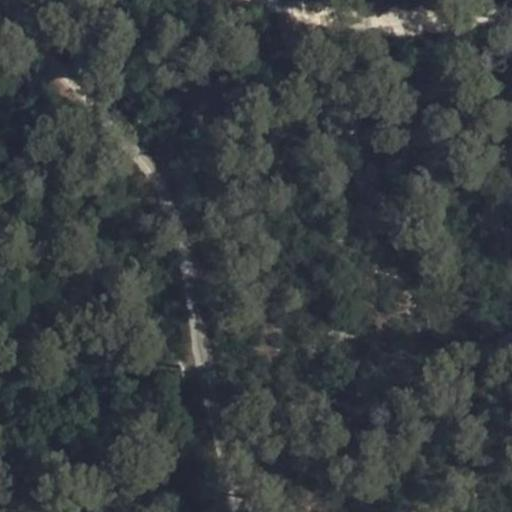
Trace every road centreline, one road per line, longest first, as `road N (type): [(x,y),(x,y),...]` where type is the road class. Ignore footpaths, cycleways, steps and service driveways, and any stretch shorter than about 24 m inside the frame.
road 1 (residential): [(15,0),(159,193),(184,258),(222,449),(244,511)]
road 2 (track): [(270,0),(362,30),(511,30)]
